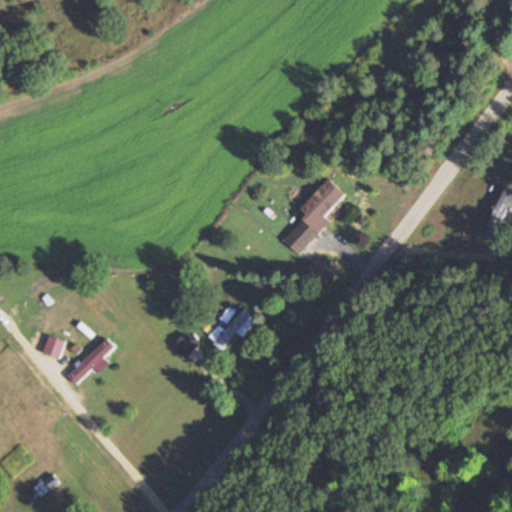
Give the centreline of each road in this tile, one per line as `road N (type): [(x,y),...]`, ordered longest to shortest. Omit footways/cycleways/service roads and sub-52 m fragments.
road 1 (tertiary): [(130,511),(262,358),(377,264),(494,113),(511,68)]
road 2 (residential): [(262,358),(121,221)]
